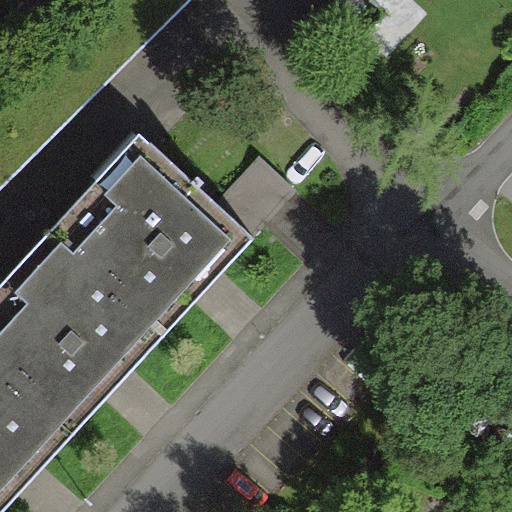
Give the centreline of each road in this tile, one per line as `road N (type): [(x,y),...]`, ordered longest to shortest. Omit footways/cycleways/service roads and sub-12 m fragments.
road 1 (residential): [(137,511),(414,201)]
road 2 (residential): [(414,201),(511,295)]
